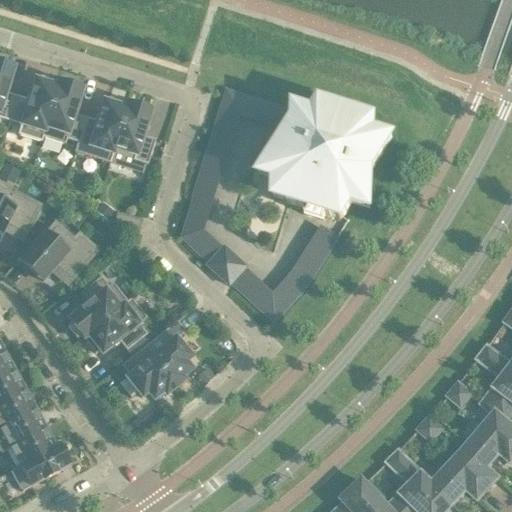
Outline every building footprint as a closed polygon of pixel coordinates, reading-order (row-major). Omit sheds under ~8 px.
[(0,120),(9,123),(17,98),(5,94),(13,69),(9,68),(10,64),(0,61),(0,120)] [(17,98),(9,123),(20,126),(17,136),(40,143),(59,84),(40,78),(39,82),(34,81),(28,101),(17,98)] [(74,154),(85,119),(74,116),(82,91),(77,89),(78,85),(64,81),(62,85),(59,84),(40,143),(41,143),(42,139),(65,146),(66,141),(77,144),(74,154)] [(309,285),(336,239),(319,227),(291,273),(273,295),(244,272),(247,269),(223,246),(220,249),(203,232),(237,117),(253,123),(259,103),(224,89),(178,238),(206,265),(204,267),(229,291),(232,288),(273,325),(309,285)] [(109,165),(127,105),(109,99),(108,104),(103,102),(97,123),(85,119),(74,154),(109,165)] [(127,105),(109,165),(110,165),(114,151),(134,157),(132,161),(147,166),(155,141),(143,137),(151,112),(146,111),(147,107),(132,102),(131,106),(127,105)] [(294,109),(294,113),(294,114),(293,122),(289,130),(273,155),(301,165),(298,174),(274,165),(274,166),(273,167),(273,168),(275,168),(275,171),(277,171),(277,169),(297,175),(289,201),(286,201),(285,203),(288,203),(287,205),(288,206),(289,206),(293,207),(293,205),(290,204),(291,202),(290,202),(293,194),(308,199),(305,209),(303,208),(303,210),(305,211),(304,216),(314,219),(323,222),(325,215),(341,220),(342,219),(342,218),(358,194),(370,198),(372,172),(386,150),(385,150),(373,146),(374,120),(373,120),(357,115),(358,113),(330,105),(330,107),(320,104),(313,114),(294,109)] [(0,172),(0,179),(13,186),(20,172),(4,164),(0,172)] [(0,238),(6,226),(24,235),(38,208),(0,188),(0,238)] [(117,215),(114,227),(133,247),(141,222),(117,215)] [(42,234),(18,261),(37,277),(42,281),(43,282),(44,281),(46,279),(55,268),(70,280),(95,252),(78,237),(74,243),(55,227),(46,238),(42,234)] [(83,340),(131,300),(127,303),(112,285),(108,288),(100,278),(80,295),(88,305),(67,321),(70,325),(67,327),(77,339),(80,337),(83,340)] [(131,300),(83,340),(95,355),(99,352),(102,356),(118,342),(126,352),(147,335),(139,326),(146,319),(131,300)] [(164,332),(142,350),(175,390),(184,382),(181,379),(191,371),(184,363),(190,358),(175,339),(185,332),(177,322),(164,332)] [(126,380),(120,385),(131,399),(137,393),(141,399),(147,394),(153,402),(163,394),(164,396),(165,397),(166,396),(170,393),(175,390),(142,350),(123,365),(121,367),(129,377),(126,379),(126,380)] [(484,406),(496,416),(506,423),(511,415),(511,367),(511,368),(487,350),(478,361),(503,380),(496,390),(484,406)] [(0,380),(13,373),(2,354),(0,355),(0,380)] [(0,404),(23,392),(13,373),(0,380),(0,404)] [(458,381),(449,399),(467,408),(476,390),(458,381)] [(0,429),(33,411),(23,392),(0,404),(0,429)] [(0,452),(0,454),(44,430),(33,411),(0,429),(0,452)] [(496,416),(465,452),(487,471),(499,456),(506,462),(511,466),(511,464),(511,428),(506,423),(496,416)] [(11,473),(58,447),(58,446),(54,448),(44,430),(0,454),(1,454),(10,450),(19,467),(10,472),(11,473)] [(58,447),(11,473),(22,493),(42,482),(57,474),(69,467),(58,447)] [(464,453),(434,486),(455,505),(467,492),(473,498),(478,503),(486,494),(498,481),(487,471),(465,452),(464,453)] [(447,511),(453,507),(455,505),(434,486),(399,454),(388,464),(411,487),(401,497),(388,510),(390,511),(447,511)] [(390,511),(388,510),(362,483),(342,502),(345,505),(337,511),(390,511)]
